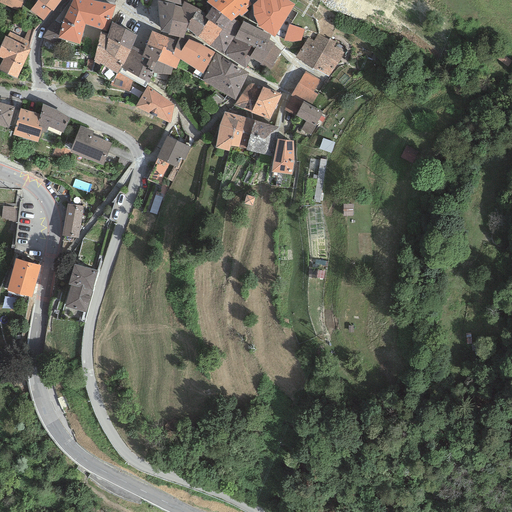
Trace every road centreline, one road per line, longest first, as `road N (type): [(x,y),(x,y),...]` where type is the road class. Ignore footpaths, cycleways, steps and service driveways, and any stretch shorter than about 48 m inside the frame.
road 1 (residential): [(256,511),(124,453),(102,416),(89,380),(89,328),(140,162),(120,136),(42,99)]
road 2 (tertiary): [(183,511),(78,456),(51,421),(33,361),(52,214),(34,187),(0,173)]
